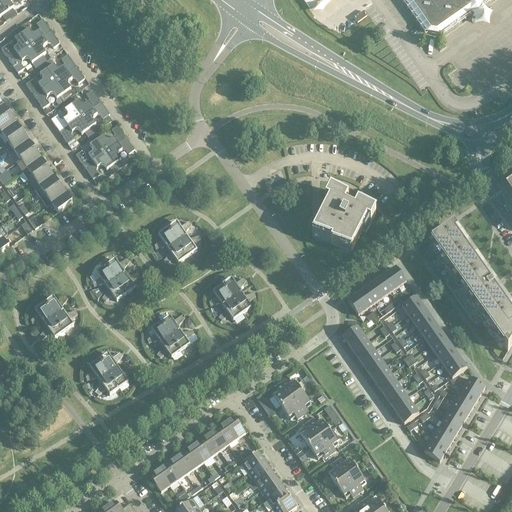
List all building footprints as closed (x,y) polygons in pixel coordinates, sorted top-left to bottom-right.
[(0,0),(0,4),(11,20),(17,15),(13,10),(14,9),(11,5),(11,2),(13,0),(18,0),(21,4),(26,0),(0,0)] [(511,0),(403,0),(428,34),(438,36),(470,13),(471,8),(476,4),(482,5),(488,0),(511,0)] [(11,20),(0,4),(0,18),(2,17),(6,23),(11,20)] [(363,12),(353,19),(357,24),(367,17),(363,12)] [(24,26),(18,30),(30,48),(51,33),(50,31),(49,31),(47,29),(48,28),(43,21),(36,26),(39,30),(39,33),(35,35),(32,35),(29,31),(28,31),(24,26)] [(30,48),(18,30),(13,33),(17,39),(15,41),(17,45),(17,48),(13,50),(10,50),(7,46),(1,50),(6,58),(7,57),(9,60),(8,60),(9,62),(30,48)] [(53,35),(51,33),(30,48),(43,65),(47,62),(43,57),(46,55),(43,51),(44,48),(47,45),(50,46),(53,50),(60,45),(55,38),(54,38),(52,36),(53,35)] [(43,65),(30,48),(9,62),(11,65),(12,64),(14,66),(13,67),(18,75),(24,70),(22,66),(22,63),(26,60),(29,61),(32,65),(34,63),(38,69),(43,65)] [(50,60),(47,62),(43,65),(55,83),(76,68),(75,66),(74,67),(72,65),(73,64),(68,56),(61,61),(64,65),(64,68),(60,71),(57,70),(54,66),(50,60)] [(55,83),(43,65),(38,69),(42,74),(40,76),(42,80),(42,83),(38,86),(35,85),(32,81),(26,86),(31,93),(32,93),(34,95),(33,96),(34,98),(55,83)] [(78,71),(76,68),(55,83),(68,101),(72,98),(74,97),(70,91),(71,90),(68,86),(69,83),(72,81),(75,81),(78,85),(85,81),(80,73),(79,74),(77,71),(78,71)] [(68,101),(55,83),(34,98),(36,100),(37,100),(39,102),(38,103),(43,110),(49,105),(46,101),(47,98),(51,96),(54,96),(57,100),(59,98),(63,104),(68,101)] [(76,104),(72,98),(68,101),(80,119),(101,104),(100,102),(99,102),(97,100),(98,99),(93,92),(86,96),(89,101),(89,104),(85,106),(82,106),(79,102),(76,104)] [(80,119),(68,101),(63,104),(62,105),(66,111),(65,112),(67,116),(67,119),(63,121),(60,121),(57,117),(51,121),(56,129),(57,128),(59,130),(58,131),(59,133),(80,119)] [(103,106),(101,104),(80,119),(93,136),(97,133),(93,128),(96,126),(93,122),(94,119),(97,116),(100,117),(103,121),(103,123),(100,125),(103,129),(113,123),(109,117),(110,116),(104,109),(102,107),(103,106)] [(0,109),(0,123),(10,116),(4,107),(0,109)] [(16,125),(10,116),(0,123),(0,131),(2,135),(16,125)] [(93,136),(80,119),(59,133),(61,136),(62,135),(64,137),(63,138),(72,151),(79,146),(75,140),(74,141),(71,137),(72,134),(76,131),(79,132),(82,136),(84,134),(88,139),(93,136)] [(22,134),(16,125),(2,135),(8,144),(22,134)] [(101,139),(97,133),(93,136),(105,154),(126,139),(125,137),(124,138),(122,135),(123,135),(118,127),(111,132),(114,136),(114,139),(110,142),(107,141),(104,137),(101,139)] [(29,142),(22,134),(8,144),(15,152),(29,142)] [(105,154),(93,136),(88,139),(92,145),(90,147),(92,151),(92,154),(88,157),(85,156),(82,152),(76,157),(81,164),(82,164),(84,166),(83,167),(84,169),(105,154)] [(128,142),(126,139),(105,154),(118,172),(124,168),(120,162),(121,161),(118,157),(119,154),(122,151),(125,152),(128,156),(135,152),(129,144),(128,145),(127,142),(128,142)] [(35,151),(29,142),(15,152),(21,161),(35,151)] [(41,160),(35,151),(21,161),(27,170),(41,160)] [(118,172),(105,154),(84,169),(86,171),(87,171),(89,173),(88,174),(93,181),(99,176),(96,172),(97,169),(101,167),(104,167),(107,171),(109,169),(113,175),(118,172)] [(47,169),(41,160),(27,170),(22,174),(28,182),(33,179),(47,169)] [(53,178),(47,169),(33,179),(39,188),(53,178)] [(60,187),(53,178),(39,188),(34,191),(41,200),(46,197),(60,187)] [(66,195),(60,187),(46,197),(52,205),(66,195)] [(330,191),(321,211),(324,213),(313,235),(332,242),(331,245),(351,253),(362,231),(366,233),(376,214),(358,205),(354,212),(349,209),(345,207),(348,200),(330,191)] [(72,205),(66,195),(52,205),(47,209),(53,218),(72,205)] [(34,218),(29,222),(35,231),(40,227),(34,218)] [(177,223),(167,230),(178,244),(188,237),(187,236),(188,237),(187,237),(185,235),(192,226),(188,223),(181,229),(177,223)] [(32,233),(26,224),(21,227),(28,236),(32,233)] [(453,228),(431,244),(454,277),(444,284),(472,323),(481,316),(507,353),(511,345),(511,311),(504,300),(477,261),(457,233),(453,228)] [(178,244),(167,230),(158,236),(162,242),(154,247),(156,251),(166,248),(168,251),(167,251),(167,250),(167,251),(178,244)] [(189,238),(188,237),(178,244),(188,259),(197,252),(193,247),(201,241),(200,237),(189,241),(187,238),(188,237),(188,238),(189,238)] [(0,255),(9,249),(3,240),(0,241),(0,255)] [(188,259),(178,244),(167,251),(168,252),(168,251),(170,254),(164,263),(167,265),(175,260),(178,265),(188,259)] [(115,261),(106,267),(116,282),(126,274),(125,273),(125,274),(126,274),(125,275),(123,272),(130,263),(126,261),(119,266),(115,261)] [(116,282),(106,267),(96,274),(100,279),(92,284),(94,289),(104,285),(106,288),(106,289),(105,288),(106,289),(116,282)] [(398,290),(406,284),(396,269),(387,275),(398,290)] [(127,275),(126,274),(116,282),(126,296),(135,289),(132,284),(139,279),(138,275),(127,278),(125,275),(126,275),(127,275)] [(390,295),(398,290),(387,275),(380,280),(390,295)] [(231,280),(222,287),(232,301),(243,294),(242,293),(242,294),(240,292),(246,283),(243,280),(235,285),(231,280)] [(382,301),(390,295),(380,280),(372,286),(382,301)] [(126,296),(116,282),(106,289),(106,290),(106,289),(107,288),(109,291),(102,300),(105,303),(113,297),(117,303),(126,296)] [(374,306),(382,301),(372,286),(364,292),(374,306)] [(232,301),(222,287),(213,293),(217,299),(209,304),(210,308),(221,305),(223,307),(222,308),(221,307),(222,308),(232,301)] [(366,312),(374,306),(364,292),(356,297),(366,312)] [(243,295),(243,294),(232,301),(242,315),(252,309),(248,304),(256,298),(254,294),(244,297),(242,295),(243,294),(243,295)] [(358,318),(366,312),(356,297),(348,303),(358,318)] [(53,298),(44,305),(54,319),(64,312),(64,311),(64,312),(63,312),(61,310),(68,301),(65,298),(57,303),(53,298)] [(402,309),(408,317),(422,307),(417,299),(402,309)] [(242,315),(232,301),(222,308),(223,309),(222,308),(223,308),(225,311),(218,319),(222,322),(229,317),(233,322),(242,315)] [(54,319),(44,305),(35,311),(38,316),(31,322),(32,326),(43,323),(45,325),(44,326),(43,325),(44,326),(54,319)] [(408,317),(413,325),(428,315),(422,307),(408,317)] [(65,313),(64,312),(54,319),(64,333),(73,327),(70,322),(77,316),(76,312),(65,315),(64,313),(64,312),(65,313)] [(413,325),(419,333),(433,323),(428,315),(413,325)] [(170,318),(160,324),(171,338),(181,331),(180,330),(181,331),(180,332),(178,329),(185,320),(181,317),(173,323),(170,318)] [(64,333),(54,319),(44,326),(44,327),(45,327),(44,326),(45,326),(47,328),(40,337),(44,340),(51,335),(55,340),(64,333)] [(419,333),(424,341),(439,330),(433,323),(419,333)] [(171,338),(160,324),(151,331),(155,336),(147,341),(149,345),(159,342),(161,345),(160,345),(160,346),(171,338)] [(363,337),(357,329),(343,339),(348,347),(363,337)] [(424,341),(430,349),(444,338),(439,330),(424,341)] [(181,332),(181,331),(171,338),(181,353),(190,346),(186,341),(194,336),(193,331),(182,335),(180,332),(181,332)] [(369,345),(363,337),(348,347),(354,355),(369,345)] [(181,353),(171,338),(160,346),(161,347),(161,346),(161,345),(163,348),(157,357),(160,359),(168,354),(171,359),(181,353)] [(430,349),(435,356),(450,346),(444,338),(430,349)] [(374,353),(369,345),(354,355),(360,363),(374,353)] [(435,356),(441,364),(456,354),(450,346),(435,356)] [(380,360),(374,353),(360,363),(365,371),(380,360)] [(441,364),(446,372),(461,362),(456,354),(441,364)] [(108,355),(99,361),(109,376),(119,369),(118,368),(119,369),(118,369),(116,366),(123,357),(119,355),(112,360),(108,355)] [(385,368),(380,360),(365,371),(371,379),(385,368)] [(109,376),(99,361),(89,368),(93,373),(85,379),(87,383),(97,379),(99,382),(99,383),(98,382),(99,383),(109,376)] [(446,372),(452,380),(454,380),(457,377),(467,370),(461,362),(446,372)] [(391,376),(385,368),(371,379),(376,386),(391,376)] [(120,370),(119,369),(109,376),(119,390),(128,384),(125,378),(132,373),(131,369),(120,372),(118,369),(119,369),(120,370)] [(119,390),(109,376),(99,383),(99,384),(99,383),(100,383),(102,385),(95,394),(98,397),(106,391),(110,397),(119,390)] [(396,384),(391,376),(376,386),(382,394),(396,384)] [(470,380),(464,389),(480,398),(485,389),(470,380)] [(285,381),(280,385),(291,401),(302,394),(292,381),(287,384),(285,381)] [(402,392),(396,384),(382,394),(387,402),(402,392)] [(291,401),(280,385),(275,389),(277,392),(272,395),(281,408),(291,401)] [(475,406),(480,398),(464,389),(459,397),(475,406)] [(407,400),(402,392),(387,402),(393,410),(407,400)] [(311,407),(302,394),(291,401),(303,417),(308,413),(306,410),(311,407)] [(260,397),(256,399),(261,405),(265,402),(260,397)] [(470,414),(475,406),(459,397),(454,405),(470,414)] [(413,407),(407,400),(393,410),(398,418),(413,407)] [(303,417),(291,401),(281,408),(290,421),(295,418),(297,421),(303,417)] [(465,423),(470,414),(454,405),(449,413),(465,423)] [(419,416),(413,407),(398,418),(404,426),(419,416)] [(460,431),(465,423),(449,413),(444,421),(460,431)] [(331,416),(329,417),(335,426),(341,422),(334,414),(331,416)] [(235,420),(226,427),(237,441),(245,435),(235,420)] [(313,420),(308,424),(319,440),(329,433),(320,420),(315,423),(313,420)] [(455,439),(460,431),(444,421),(439,430),(455,439)] [(319,440),(308,424),(302,428),(304,431),(299,434),(309,448),(319,440)] [(237,441),(226,427),(218,433),(228,447),(237,441)] [(450,447),(455,439),(439,430),(434,438),(450,447)] [(228,447),(218,433),(210,438),(220,453),(228,447)] [(339,446),(329,433),(319,440),(330,456),(336,453),(334,450),(339,446)] [(220,453),(210,438),(201,444),(212,459),(220,453)] [(445,455),(450,447),(434,438),(429,446),(445,455)] [(330,456),(319,440),(309,448),(318,461),(323,457),(325,460),(330,456)] [(212,459),(201,444),(193,450),(203,465),(212,459)] [(439,464),(445,455),(429,446),(424,455),(439,464)] [(203,465),(193,450),(184,456),(195,471),(203,465)] [(297,457),(301,463),(307,459),(302,453),(297,457)] [(259,459),(257,455),(241,466),(248,475),(265,464),(261,458),(259,459)] [(195,471),(184,456),(176,462),(186,477),(195,471)] [(341,459),(335,463),(347,479),(357,472),(348,459),(343,462),(341,459)] [(186,477),(176,462),(168,468),(178,483),(186,477)] [(347,479),(335,463),(330,467),(332,470),(327,473),(336,487),(347,479)] [(269,469),(265,464),(248,475),(254,484),(269,474),(267,470),(269,469)] [(369,464),(365,467),(370,473),(375,470),(370,464),(369,464)] [(178,483),(168,468),(159,474),(170,489),(178,483)] [(366,485),(357,472),(347,479),(358,496),(363,492),(361,489),(366,485)] [(170,489),(159,474),(150,480),(161,495),(170,489)] [(272,477),(269,474),(254,484),(260,493),(277,481),(273,476),(272,477)] [(358,496),(347,479),(336,487),(346,500),(351,496),(353,499),(358,496)] [(281,487),(277,481),(260,493),(267,502),(282,491),(280,488),(281,487)] [(284,494),(282,491),(267,502),(273,511),(289,499),(285,493),(284,494)] [(368,499),(363,502),(369,511),(383,511),(385,511),(375,498),(370,502),(368,499)] [(292,511),(297,509),(289,499),(273,511),(292,511)] [(195,511),(199,510),(192,501),(177,511),(195,511)] [(369,511),(363,502),(357,506),(360,509),(355,511),(369,511)]
